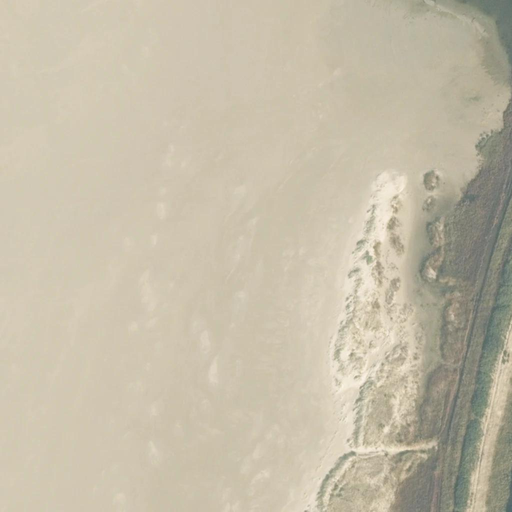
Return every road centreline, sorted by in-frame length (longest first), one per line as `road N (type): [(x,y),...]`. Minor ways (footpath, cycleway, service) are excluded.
road 1 (track): [(437,511),(473,307),(511,187)]
road 2 (track): [(468,511),(511,316)]
